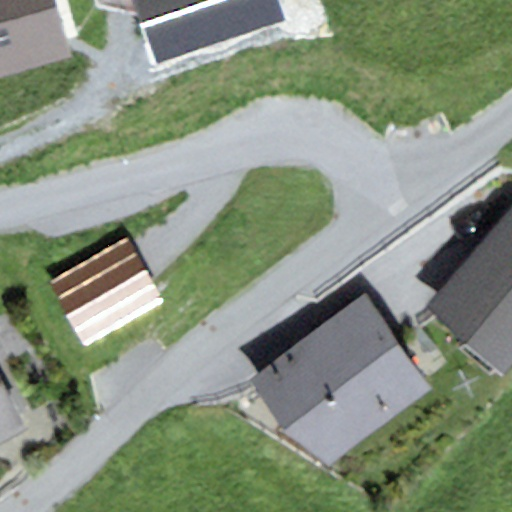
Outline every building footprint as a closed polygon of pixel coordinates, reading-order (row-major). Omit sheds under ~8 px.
[(14,0),(0,4),(0,125),(102,94),(71,0),(14,0)] [(283,0),(150,0),(175,81),(299,50),(283,0)] [(511,354),(511,199),(427,305),(503,366),(511,354)] [(165,299),(126,233),(45,280),(84,346),(165,299)] [(430,380),(361,290),(247,377),(316,466),(430,380)] [(0,374),(0,446),(32,428),(0,374)]
